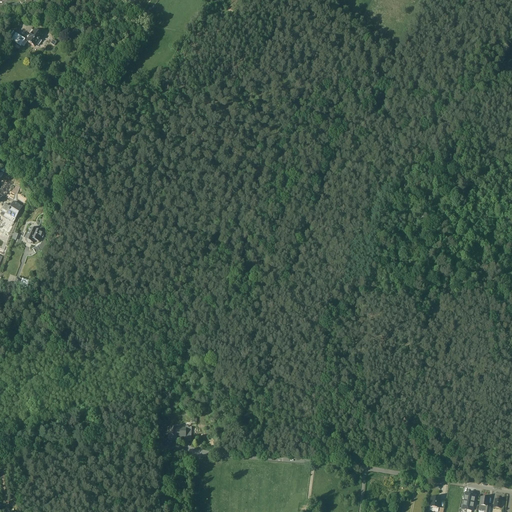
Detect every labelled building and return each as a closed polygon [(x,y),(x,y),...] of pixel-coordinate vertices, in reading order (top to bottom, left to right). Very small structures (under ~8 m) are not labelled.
[(33,31),(26,42),(34,47),(41,37),(33,31)] [(24,41),(15,34),(11,40),(20,46),(24,41)] [(11,210),(7,216),(8,217),(16,222),(23,210),(14,204),(11,210)] [(11,210),(4,206),(0,212),(5,215),(7,216),(11,210)] [(16,222),(8,217),(6,220),(14,225),(16,222)] [(44,236),(30,230),(25,243),(26,243),(32,245),(33,246),(34,243),(39,245),(41,240),(43,241),(44,237),(44,236)] [(47,244),(42,242),(40,246),(38,247),(41,252),(44,251),(47,244)] [(36,248),(33,250),(36,256),(41,252),(38,247),(36,249),(36,248)] [(23,279),(19,288),(27,291),(30,282),(23,279)] [(185,428),(177,428),(170,428),(170,435),(168,435),(168,437),(170,437),(170,440),(177,440),(177,436),(185,436),(185,435),(191,435),(191,428),(185,428)] [(466,494),(463,509),(467,510),(472,511),(475,496),(466,494)] [(438,511),(440,499),(432,498),(429,511),(436,511),(438,511)] [(489,499),(481,498),(479,506),(487,507),(488,507),(489,499)]
